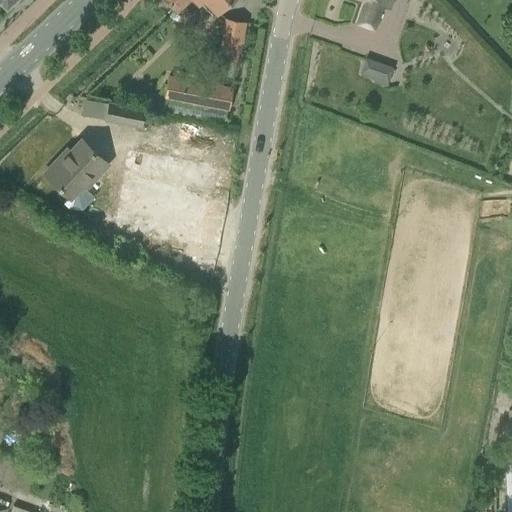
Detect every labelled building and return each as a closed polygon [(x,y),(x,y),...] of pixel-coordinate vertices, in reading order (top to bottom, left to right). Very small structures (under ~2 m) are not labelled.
[(0,0),(0,4),(6,10),(15,0),(0,0)] [(199,0),(207,0),(217,10),(226,0),(166,0),(176,10),(186,0),(197,0),(199,1),(199,0)] [(363,0),(365,0),(357,23),(374,29),(382,6),(387,8),(389,0),(363,0)] [(219,56),(237,60),(244,22),(226,19),(219,56)] [(374,78),(379,63),(364,59),(359,73),(374,78)] [(164,96),(227,108),(231,88),(168,76),(164,96)] [(105,120),(140,127),(144,109),(109,102),(105,120)] [(64,203),(72,209),(82,209),(95,197),(81,184),(92,173),(95,177),(107,164),(81,139),(62,159),(59,156),(44,173),(69,197),(64,203)] [(119,230),(212,241),(221,161),(128,150),(119,230)]
